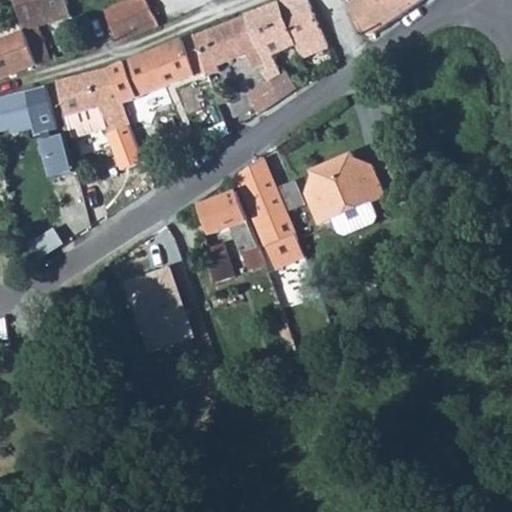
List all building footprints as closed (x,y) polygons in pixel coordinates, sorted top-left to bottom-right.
[(66,0),(14,0),(24,29),(25,31),(39,25),(38,21),(43,19),(46,15),(50,13),(55,16),(70,12),(66,0)] [(131,0),(104,11),(115,37),(118,44),(159,27),(145,0),(131,0)] [(308,0),(285,0),(279,3),(288,28),(296,47),(303,61),(330,49),(308,0)] [(424,0),(357,0),(350,4),(368,36),(376,34),(424,0)] [(279,3),(246,16),(266,63),(269,70),(264,73),(268,82),(277,103),(297,91),(285,73),(282,75),(274,58),(296,47),(288,28),(279,3)] [(246,16),(194,36),(199,51),(207,71),(208,76),(219,72),(217,66),(246,56),(249,62),(252,69),(266,63),(246,16)] [(39,25),(25,31),(37,63),(51,58),(39,25)] [(24,29),(0,38),(0,78),(37,63),(25,31),(24,29)] [(184,41),(112,68),(123,104),(140,98),(196,76),(197,78),(207,71),(199,51),(194,50),(188,51),(184,41)] [(217,66),(219,72),(249,62),(246,56),(217,66)] [(112,68),(58,82),(73,139),(109,129),(110,133),(130,127),(123,104),(112,68)] [(268,82),(249,94),(259,115),(277,103),(268,82)] [(46,87),(24,94),(31,126),(33,136),(41,134),(43,140),(41,141),(51,179),(75,173),(65,135),(51,139),(49,131),(58,129),(46,87)] [(24,94),(0,99),(0,128),(9,127),(10,131),(31,126),(24,94)] [(140,98),(123,104),(130,127),(148,121),(140,98)] [(395,122),(381,128),(391,152),(405,146),(395,122)] [(315,177),(307,195),(320,227),(334,221),(340,234),(346,237),(376,225),(379,219),(373,205),(387,199),(374,167),(356,160),(354,154),(313,172),(315,177)] [(265,158),(240,173),(270,246),(282,242),(292,263),(306,256),(265,158)] [(296,180),(280,187),(290,210),(306,203),(296,180)] [(260,244),(239,191),(202,205),(213,234),(231,227),(241,252),(243,251),(260,244)] [(270,246),(262,250),(266,261),(271,273),(292,263),(282,242),(270,246)] [(224,243),(206,249),(216,279),(234,272),(224,243)] [(260,244),(243,251),(250,268),(266,261),(262,250),(260,244)] [(172,269),(129,284),(152,352),(195,338),(172,269)] [(107,282),(88,288),(96,315),(115,308),(107,282)] [(355,374),(338,334),(318,342),(320,350),(316,352),(322,367),(327,364),(331,376),(341,371),(345,379),(355,374)] [(262,370),(247,375),(251,386),(266,381),(262,370)]
